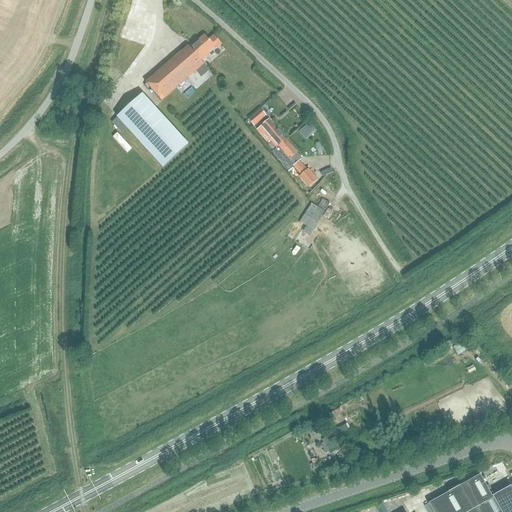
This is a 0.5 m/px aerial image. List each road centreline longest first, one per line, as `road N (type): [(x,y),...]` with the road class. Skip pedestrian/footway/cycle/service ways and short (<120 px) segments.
road 1 (secondary): [(52,511),(441,296),(511,246)]
road 2 (unclassified): [(396,268),(343,180),(318,106),(193,0)]
road 3 (residential): [(310,511),(511,441)]
road 4 (tertiary): [(0,155),(67,78),(91,0)]
